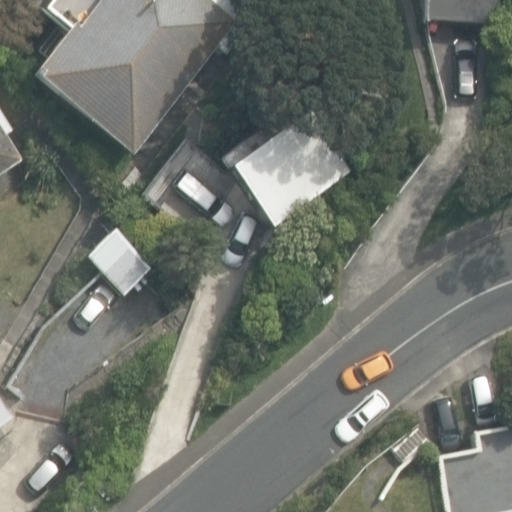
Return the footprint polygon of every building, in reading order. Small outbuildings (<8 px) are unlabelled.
[(31,79),(128,153),(229,21),(208,5),(211,0),(59,0),(49,14),(69,29),(31,79)] [(423,0),(423,23),(487,24),(487,0),(423,0)] [(308,100),(219,163),(264,225),(352,163),(308,100)] [(0,173),(12,166),(0,147),(0,138),(7,134),(0,122),(0,173)] [(104,222),(78,249),(117,287),(143,260),(104,222)] [(0,428),(8,422),(0,411),(0,428)] [(435,458),(445,511),(507,511),(511,511),(511,426),(470,435),(473,450),(435,458)]
